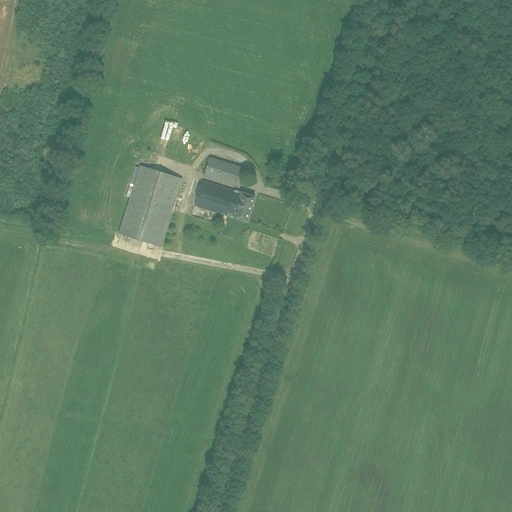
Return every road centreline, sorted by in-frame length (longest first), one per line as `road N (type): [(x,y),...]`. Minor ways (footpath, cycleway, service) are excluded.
road 1 (unclassified): [(219,511),(316,205)]
road 2 (track): [(316,205),(380,0)]
